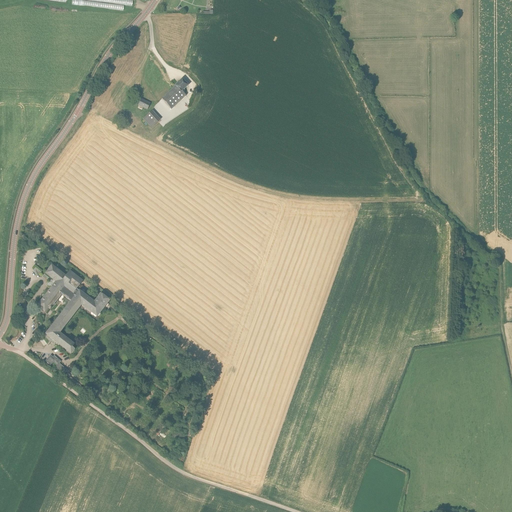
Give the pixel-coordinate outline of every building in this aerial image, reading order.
[(188,86),(185,83),(182,79),(175,86),(181,92),(182,91),(188,86)] [(175,86),(161,99),(171,109),(186,96),(182,91),(181,92),(175,86)] [(147,110),(148,108),(150,103),(141,99),(138,106),(147,110)] [(143,119),(151,128),(161,120),(152,111),(143,119)] [(65,276),(55,269),(52,266),(45,274),(56,282),(55,284),(54,283),(53,284),(54,285),(53,287),(52,286),(52,287),(37,306),(45,312),(49,307),(51,309),(62,295),(70,301),(44,335),(71,355),(75,350),(72,348),(74,344),(60,333),(81,306),(96,318),(104,309),(109,301),(108,299),(102,295),(100,293),(94,302),(79,290),(78,291),(76,290),(83,281),(70,270),(65,276)] [(54,355),(53,357),(50,355),(45,361),(50,366),(53,362),(57,366),(55,367),(63,375),(67,370),(60,363),(61,362),(54,355)] [(70,374),(67,373),(64,377),(71,382),(78,387),(80,385),(73,379),(69,376),(70,374)]
